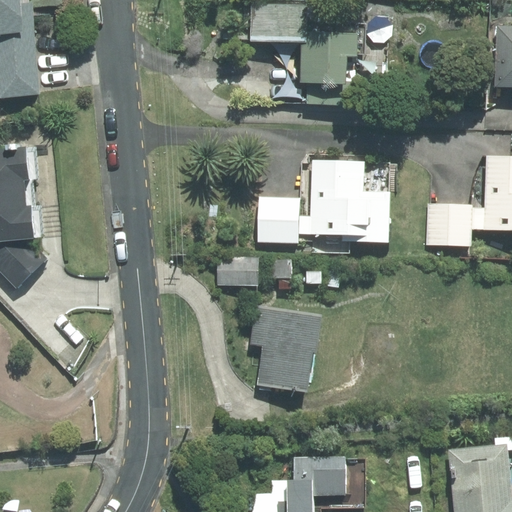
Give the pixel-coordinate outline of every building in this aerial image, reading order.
[(33,0),(0,0),(0,76),(2,98),(50,93),(43,31),(37,32),(33,0)] [(258,3),(257,41),(309,42),(308,82),(358,83),(358,55),(369,55),(369,32),(317,31),(317,4),(258,3)] [(511,24),(501,25),(501,87),(511,87),(511,24)] [(0,148),(0,263),(23,287),(54,258),(35,239),(51,237),(48,203),(37,204),(34,179),(46,178),(44,145),(0,148)] [(511,155),(491,155),(490,205),(430,204),(429,245),(476,246),(477,229),(511,229),(511,155)] [(397,241),(398,191),(370,191),(371,161),(315,160),(314,216),(306,216),(307,197),(264,196),(263,242),(306,242),(306,233),(348,234),(347,240),(397,241)] [(221,285),(265,285),(265,255),(221,255),(221,285)] [(283,288),(297,288),(298,259),(274,258),(273,278),(283,278),(283,288)] [(308,268),(308,283),(346,283),(346,268),(308,268)] [(331,314),(260,305),(255,344),(267,345),(263,385),(317,392),(322,352),(327,352),(331,314)] [(511,511),(511,442),(452,449),(459,511),(511,511)] [(353,455),(300,457),(300,479),(275,480),(276,493),(251,494),(251,511),(324,511),(324,495),(354,495),(353,455)]
